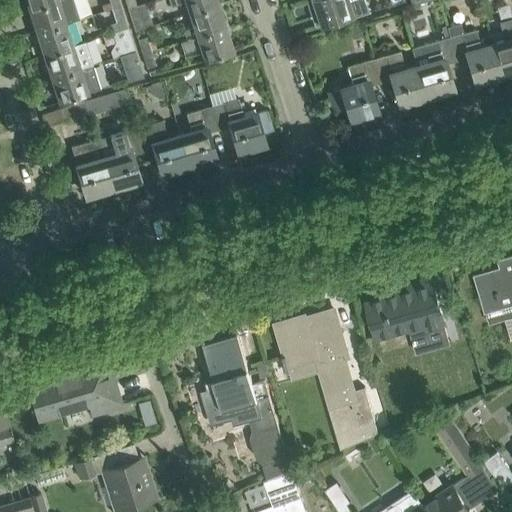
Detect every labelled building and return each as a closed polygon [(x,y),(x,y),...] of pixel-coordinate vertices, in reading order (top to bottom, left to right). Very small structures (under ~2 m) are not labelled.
[(25,0),(29,9),(56,0),(25,0)] [(56,0),(29,9),(36,32),(66,22),(78,18),(91,13),(87,0),(56,0)] [(217,0),(168,0),(170,5),(184,1),(188,13),(219,3),(217,0)] [(311,0),(319,23),(320,25),(339,19),(353,14),(368,10),(365,0),(311,0)] [(144,2),(136,5),(127,8),(134,30),(152,24),(144,2)] [(179,41),(226,26),(219,3),(188,13),(192,25),(182,29),(185,38),(179,41)] [(120,5),(111,8),(115,21),(108,23),(111,32),(127,27),(120,5)] [(502,30),(490,33),(502,75),(511,71),(511,18),(500,22),(502,30)] [(66,22),(36,32),(43,55),(84,41),(84,40),(73,44),(66,22)] [(460,22),(447,26),(457,60),(468,57),(475,82),(502,75),(490,33),(489,33),(492,43),(481,46),(476,28),(462,32),(460,22)] [(359,24),(348,27),(352,39),(363,36),(359,24)] [(226,26),(179,41),(184,55),(200,50),(203,60),(234,50),(226,26)] [(411,47),(417,65),(426,97),(453,89),(446,63),(457,60),(447,26),(446,26),(449,36),(411,47)] [(127,27),(111,32),(114,41),(121,39),(130,36),(127,27)] [(121,39),(126,53),(134,50),(130,36),(121,39)] [(145,36),(137,39),(142,54),(150,51),(150,50),(155,48),(152,40),(147,41),(145,36)] [(84,41),(43,55),(51,78),(92,64),(84,41)] [(134,50),(126,53),(134,79),(142,76),(134,50)] [(400,50),(374,58),(381,82),(392,79),(399,104),(426,97),(417,65),(405,68),(400,50)] [(150,51),(142,54),(146,67),(154,64),(150,51)] [(349,65),(354,83),(341,87),(327,91),(333,111),(347,107),(350,119),(377,111),(370,85),(381,82),(374,58),(349,65)] [(92,64),(51,78),(58,101),(99,88),(92,64)] [(98,95),(83,100),(87,110),(88,113),(102,108),(98,95)] [(238,98),(212,106),(219,129),(230,126),(238,151),(265,143),(262,132),(272,128),(267,109),(256,112),(243,116),(238,98)] [(83,100),(60,107),(64,120),(88,113),(87,110),(83,100)] [(191,130),(178,134),(188,166),(216,158),(208,132),(219,129),(212,106),(186,113),(191,130)] [(162,119),(136,127),(143,151),(155,148),(162,173),(188,166),(178,134),(167,137),(162,119)] [(115,153),(103,156),(112,188),(140,180),(133,154),(143,151),(136,127),(110,135),(115,153)] [(97,138),(86,141),(71,146),(86,196),(112,188),(103,156),(102,156),(97,138)] [(473,274),(479,293),(484,313),(511,304),(511,254),(497,259),(499,267),(473,274)] [(404,292),(367,303),(376,337),(407,328),(408,333),(444,323),(432,278),(410,284),(412,292),(404,294),(404,292)] [(277,323),(276,323),(286,355),(283,356),(286,367),(318,357),(332,406),(328,407),(333,423),(337,421),(344,446),(378,432),(364,386),(354,389),(345,359),(349,358),(334,309),(312,316),(314,321),(307,323),(305,315),(290,319),(292,327),(279,331),(277,323)] [(209,419),(229,413),(230,413),(234,425),(253,419),(256,428),(254,437),(260,456),(266,461),(264,464),(264,465),(263,465),(263,466),(263,467),(267,478),(297,467),(290,446),(284,448),(264,380),(252,383),(238,334),(203,345),(216,386),(201,390),(209,419)] [(67,372),(29,383),(31,391),(28,392),(30,397),(32,396),(39,418),(91,402),(94,413),(120,405),(113,382),(109,383),(102,357),(66,368),(67,372)] [(150,397),(138,401),(141,411),(153,408),(150,397)] [(2,400),(0,400),(0,429),(9,426),(2,400)] [(436,423),(443,434),(469,475),(483,466),(449,415),(436,423)] [(0,429),(0,444),(13,440),(9,426),(0,429)] [(301,444),(294,446),(296,453),(303,450),(301,444)] [(503,487),(511,480),(511,471),(497,451),(484,461),(503,487)] [(88,456),(72,461),(78,478),(94,473),(88,456)] [(132,460),(100,470),(102,478),(109,476),(120,509),(145,501),(132,460)] [(305,511),(291,471),(264,480),(273,505),(255,511),(305,511)] [(457,493),(429,511),(471,511),(473,511),(470,507),(481,500),(475,491),(470,483),(465,476),(452,485),(457,493)] [(355,511),(427,511),(423,505),(413,491),(381,511),(357,511),(355,511)] [(46,511),(41,493),(30,497),(34,511),(46,511)] [(0,511),(29,511),(34,511),(30,497),(0,505),(0,511)] [(352,511),(346,503),(338,509),(340,511),(352,511)]
